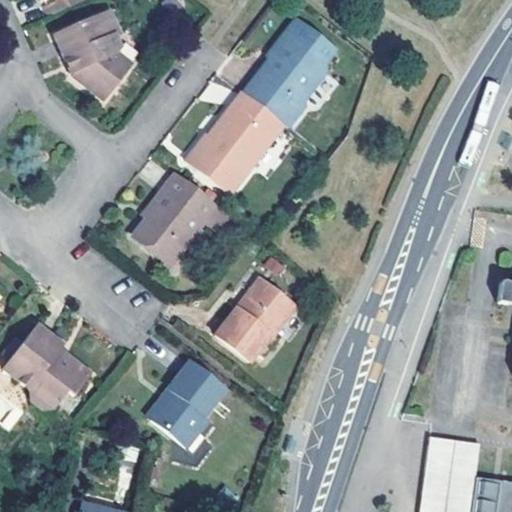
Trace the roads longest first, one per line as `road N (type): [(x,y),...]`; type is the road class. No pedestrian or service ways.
road 1 (tertiary): [(317,511),(429,182),(469,95),(511,29)]
road 2 (residential): [(107,153),(137,144),(213,44)]
